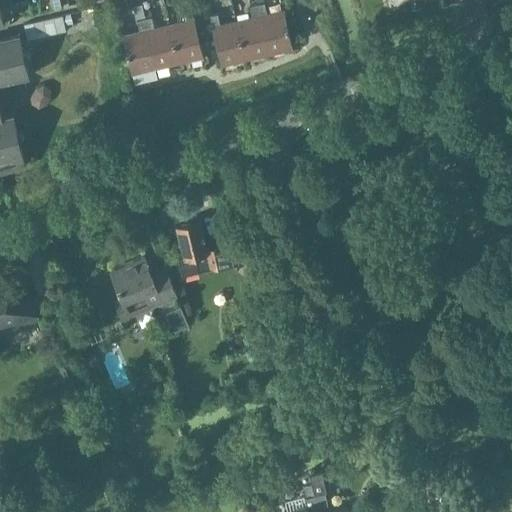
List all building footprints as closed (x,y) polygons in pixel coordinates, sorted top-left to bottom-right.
[(388,0),(390,8),(391,9),(392,9),(421,0),(388,0)] [(264,2),(257,4),(268,53),(292,48),(283,10),(267,13),(264,2)] [(141,3),(133,5),(136,18),(144,16),(141,3)] [(245,59),(268,53),(257,4),(249,6),(252,17),(236,21),(245,59)] [(170,24),(179,62),(203,56),(194,18),(193,18),(191,7),(183,9),(186,20),(170,24)] [(70,13),(63,15),(63,17),(65,24),(72,23),(70,13)] [(245,59),(236,21),(220,24),(217,13),(210,15),(213,26),(212,26),(221,65),(245,59)] [(63,17),(63,15),(23,24),(26,36),(66,27),(65,24),(63,17)] [(179,62),(170,24),(154,28),(151,16),(144,18),(156,68),(179,62)] [(156,68),(144,18),(137,20),(139,31),(123,35),(132,73),(156,68)] [(0,173),(26,167),(20,141),(25,133),(17,128),(13,113),(2,116),(0,108),(0,82),(29,75),(26,60),(30,53),(23,48),(19,33),(0,37),(0,173)] [(236,242),(219,246),(207,249),(200,219),(176,225),(184,257),(176,259),(180,275),(240,260),(236,242)] [(117,303),(124,317),(176,294),(165,269),(152,275),(144,256),(111,270),(123,300),(117,303)] [(0,335),(40,319),(20,270),(5,277),(4,275),(0,276),(0,335)] [(219,295),(228,293),(225,279),(215,281),(219,295)] [(256,347),(245,351),(249,362),(260,357),(256,347)] [(73,353),(56,357),(61,381),(78,378),(73,353)] [(95,359),(85,363),(91,377),(101,373),(95,359)] [(108,429),(95,432),(98,445),(111,442),(108,429)] [(398,449),(389,451),(392,464),(401,462),(398,449)] [(322,472),(310,475),(312,485),(314,495),(325,493),(326,492),(322,472)] [(312,485),(304,487),(306,497),(314,495),(312,485)] [(350,511),(349,506),(324,511),(321,511),(320,508),(329,506),(326,494),(305,498),(307,506),(308,511),(350,511)] [(308,511),(307,506),(305,498),(305,496),(285,500),(287,510),(287,511),(308,511)]
